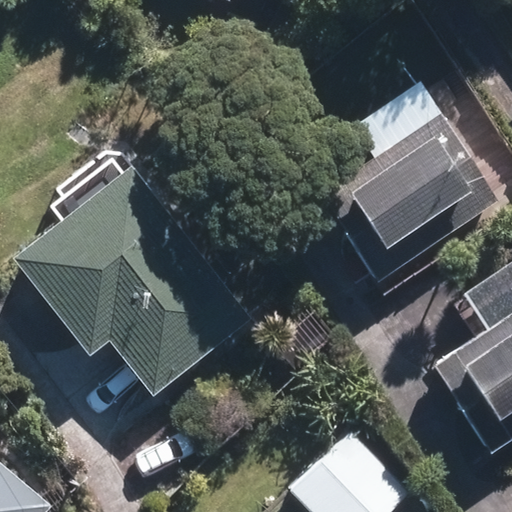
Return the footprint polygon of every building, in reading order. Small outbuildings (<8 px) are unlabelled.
[(433,115),(324,192),(383,275),(492,198),(433,115)] [(130,168),(21,253),(88,337),(111,319),(159,380),(245,313),(130,168)] [(511,318),(444,366),(496,439),(511,428),(511,318)] [(350,431),(293,490),(316,511),(375,511),(404,483),(350,431)] [(0,511),(41,511),(47,506),(0,465),(0,511)]
